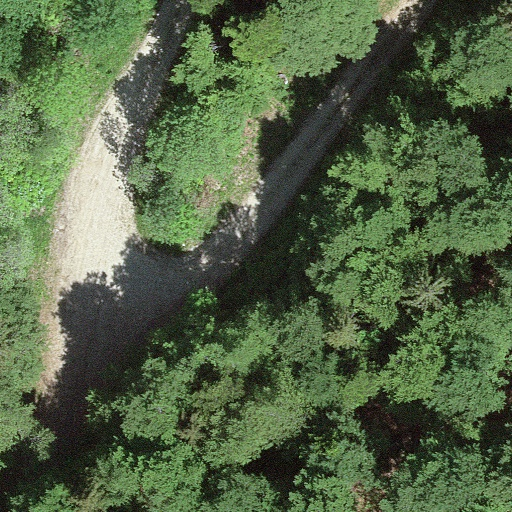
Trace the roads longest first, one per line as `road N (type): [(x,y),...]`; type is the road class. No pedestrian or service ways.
road 1 (track): [(445,0),(192,271),(131,281),(107,232),(176,0)]
road 2 (track): [(107,232),(31,511)]
